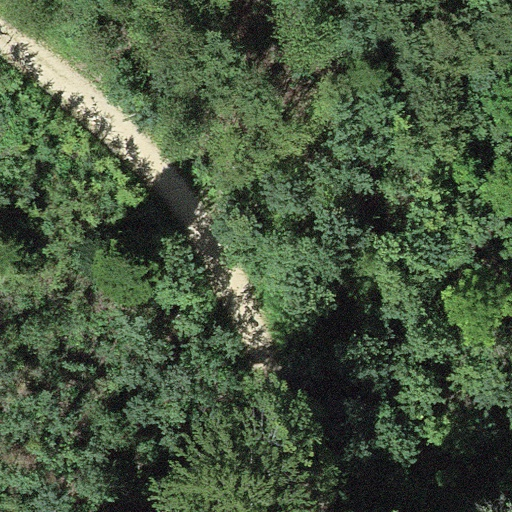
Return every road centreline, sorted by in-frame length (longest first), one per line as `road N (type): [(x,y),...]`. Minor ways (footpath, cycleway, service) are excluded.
road 1 (track): [(129,158),(196,221),(361,454),(378,511)]
road 2 (track): [(129,158),(0,49)]
